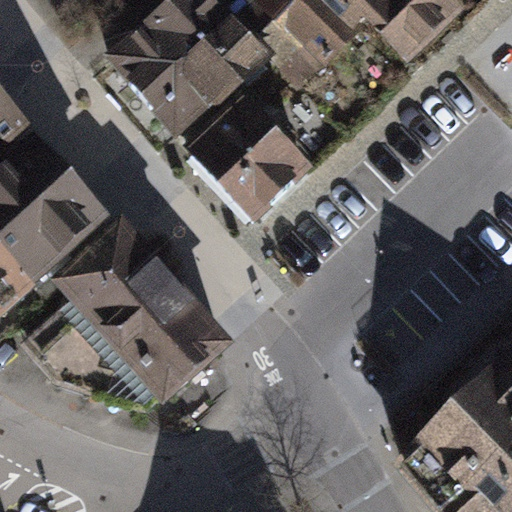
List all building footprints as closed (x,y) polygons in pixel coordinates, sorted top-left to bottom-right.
[(179,75),(230,30),(203,0),(185,0),(144,36),(179,75)] [(296,88),(326,62),(303,39),(319,24),(309,13),(296,0),(253,0),(252,2),(273,25),(255,45),(296,88)] [(303,39),(326,62),(328,63),(359,32),(355,28),(324,0),(323,0),(309,13),(319,24),(303,39)] [(406,61),(454,12),(442,0),(324,0),(355,28),(365,19),(406,61)] [(273,25),(252,2),(234,23),(255,45),(273,25)] [(257,79),(266,71),(230,30),(179,75),(208,109),(251,72),(257,79)] [(176,138),(208,109),(179,75),(144,36),(111,65),(176,138)] [(0,168),(32,144),(0,102),(0,168)] [(252,225),(306,175),(243,108),(189,158),(252,225)] [(0,190),(0,260),(36,304),(116,238),(46,153),(0,190)] [(243,374),(134,248),(64,309),(73,319),(9,374),(43,413),(167,440),(243,374)] [(0,333),(36,304),(0,260),(0,333)] [(511,511),(511,355),(395,464),(440,511),(511,511)]
